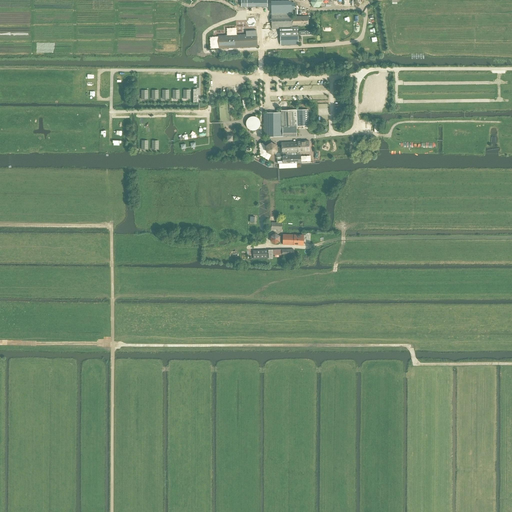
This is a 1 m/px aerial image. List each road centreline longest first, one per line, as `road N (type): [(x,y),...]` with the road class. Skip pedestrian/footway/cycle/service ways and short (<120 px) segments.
road 1 (track): [(511,238),(250,247)]
road 2 (track): [(112,345),(112,511)]
road 3 (track): [(376,0),(364,6),(363,35),(355,41),(261,47)]
road 4 (track): [(241,11),(261,12),(262,77),(262,109),(247,112),(242,123)]
road 5 (track): [(217,77),(87,69)]
